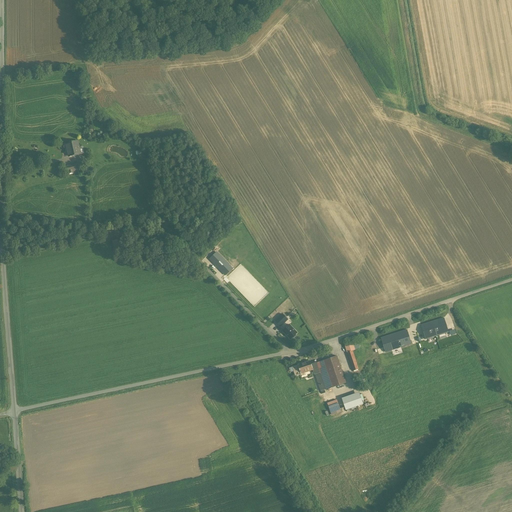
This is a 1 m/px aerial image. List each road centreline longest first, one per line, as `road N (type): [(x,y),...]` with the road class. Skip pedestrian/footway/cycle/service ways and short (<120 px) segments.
road 1 (unclassified): [(289,350),(158,220),(3,254)]
road 2 (unclassified): [(15,411),(289,350)]
road 3 (unclassified): [(1,0),(3,254)]
road 4 (unclassified): [(289,350),(511,280)]
road 5 (unclassified): [(3,254),(15,411)]
road 6 (track): [(445,301),(511,406)]
